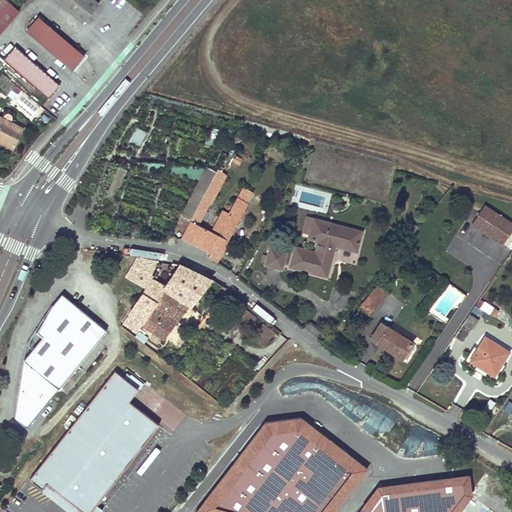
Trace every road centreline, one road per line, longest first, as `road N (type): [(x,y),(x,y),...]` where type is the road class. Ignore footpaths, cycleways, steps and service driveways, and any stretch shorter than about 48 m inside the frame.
road 1 (residential): [(46,217),(62,229),(207,266),(296,333),(511,460)]
road 2 (track): [(238,0),(221,19),(212,64),(250,108),(511,182)]
road 3 (secondary): [(46,217),(133,84),(205,0)]
road 4 (secondary): [(183,0),(15,202)]
